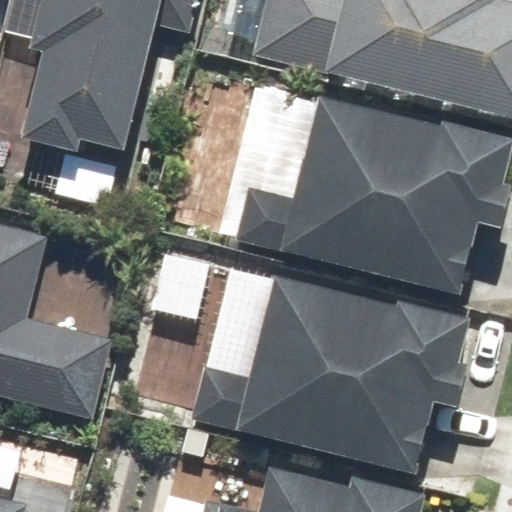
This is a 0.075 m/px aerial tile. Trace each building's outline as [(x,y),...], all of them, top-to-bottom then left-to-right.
[(147,145),(181,0),(60,0),(51,41),(66,44),(45,131),(100,144),(102,134),(147,145)] [(511,0),(279,0),(266,53),(349,73),(351,66),(511,105),(511,0)] [(261,186),(249,237),(300,250),(301,243),(483,287),(500,216),(511,218),(511,127),(466,116),(465,121),(341,91),(314,199),(261,186)] [(0,390),(103,415),(122,337),(38,317),(59,233),(0,218),(0,390)] [(217,364),(205,415),(256,428),(258,421),(439,465),(457,394),(480,400),(491,356),(483,354),(493,311),(422,294),(421,299),(297,269),(271,377),(217,364)] [(180,490),(174,511),(441,511),(447,489),(374,471),(372,479),(292,460),(280,509),(240,499),(239,504),(180,490)] [(0,511),(36,511),(39,502),(0,492),(0,511)]
